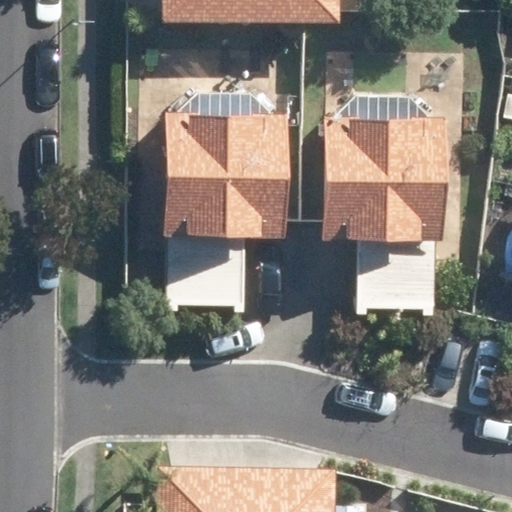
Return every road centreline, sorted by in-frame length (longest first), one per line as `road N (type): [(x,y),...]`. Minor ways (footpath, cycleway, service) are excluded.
road 1 (residential): [(15,405),(270,402),(511,460)]
road 2 (residential): [(9,73),(15,405)]
